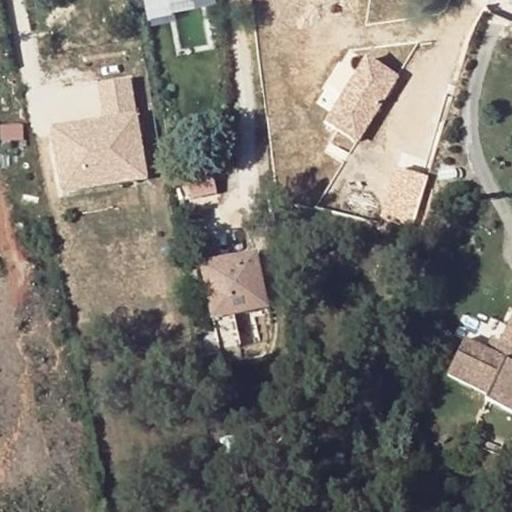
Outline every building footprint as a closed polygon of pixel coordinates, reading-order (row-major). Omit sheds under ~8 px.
[(396,79),(367,61),(328,124),(357,142),(396,79)] [(102,118),(54,126),(65,189),(147,176),(131,76),(96,82),(102,118)] [(412,220),(428,178),(403,168),(387,210),(412,220)] [(256,254),(201,264),(211,320),(266,308),(256,254)] [(493,354),(502,358),(511,337),(511,314),(500,339),(493,354)] [(511,337),(502,358),(493,354),(500,339),(492,335),(485,350),(465,342),(448,377),(489,396),(487,401),(511,411),(511,337)]
